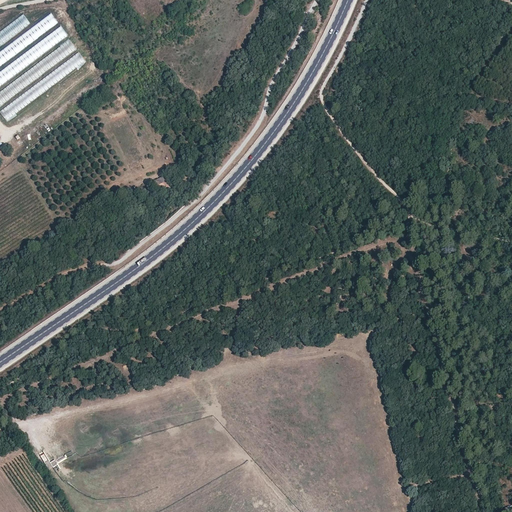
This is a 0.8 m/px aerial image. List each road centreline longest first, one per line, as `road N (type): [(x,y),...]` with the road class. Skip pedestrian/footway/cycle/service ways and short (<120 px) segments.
road 1 (primary): [(0,362),(136,268),(235,179),(297,98),(348,0)]
road 2 (track): [(316,0),(270,85),(262,121),(202,195),(114,264),(62,272),(0,304)]
road 3 (track): [(412,216),(321,99),(366,0)]
